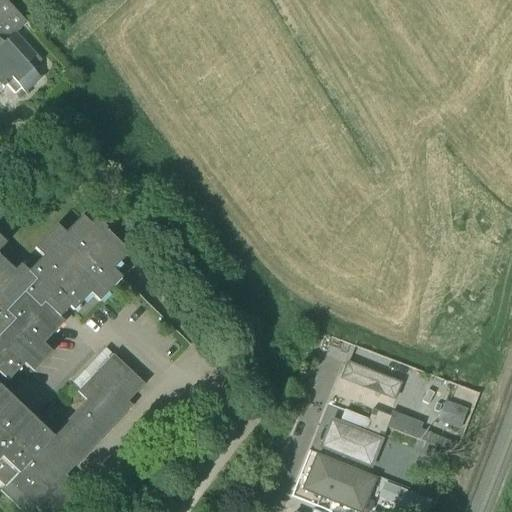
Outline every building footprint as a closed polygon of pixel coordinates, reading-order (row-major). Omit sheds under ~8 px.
[(26,24),(4,0),(0,0),(0,89),(6,84),(14,92),(18,88),(26,96),(28,95),(25,92),(40,79),(27,65),(35,57),(15,35),(26,24)] [(0,483),(4,487),(1,491),(0,491),(0,492),(20,511),(32,511),(35,508),(38,511),(65,511),(69,508),(74,503),(73,502),(81,494),(82,493),(77,489),(77,488),(67,478),(65,477),(64,475),(78,460),(79,460),(80,459),(79,458),(95,442),(96,443),(97,442),(96,441),(111,425),(112,426),(113,424),(128,408),(130,410),(130,409),(132,407),(129,404),(127,403),(126,401),(140,386),(142,388),(144,386),(141,383),(113,356),(112,357),(79,391),(78,392),(77,393),(85,402),(51,438),(32,420),(3,392),(3,393),(0,390),(0,376),(2,378),(2,377),(7,382),(16,373),(21,368),(23,365),(27,369),(28,368),(32,373),(41,364),(42,364),(46,359),(55,350),(50,345),(50,344),(47,341),(53,334),(54,334),(59,329),(58,329),(63,324),(58,320),(66,312),(69,309),(73,313),(74,311),(90,295),(94,299),(98,302),(99,303),(120,281),(121,280),(116,276),(112,272),(127,256),(129,255),(129,254),(105,231),(106,230),(96,220),(90,226),(82,217),(65,235),(56,226),(34,250),(43,258),(28,274),(20,266),(14,273),(0,259),(0,250),(6,245),(5,244),(0,239),(0,483)] [(349,358),(341,376),(395,398),(402,380),(349,358)] [(436,422),(458,431),(467,410),(444,401),(436,422)] [(372,410),(368,420),(387,427),(451,454),(455,443),(421,430),(423,425),(391,412),(389,417),(372,410)] [(344,411),(341,421),(383,438),(387,427),(368,420),(344,411)] [(334,424),(326,444),(373,461),(380,442),(334,424)] [(317,461),(308,483),(363,504),(372,482),(317,461)] [(426,485),(422,483),(418,492),(435,499),(442,481),(430,476),(426,485)]
